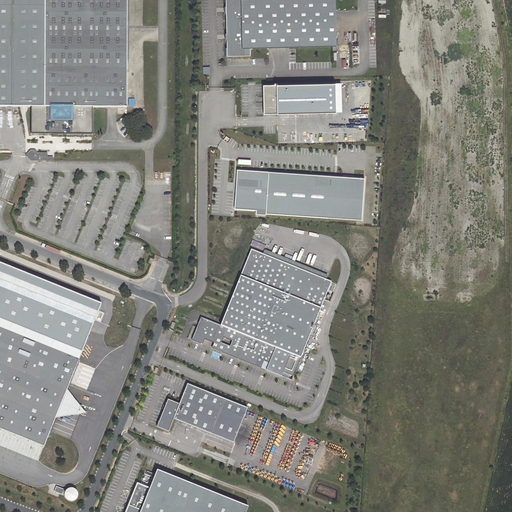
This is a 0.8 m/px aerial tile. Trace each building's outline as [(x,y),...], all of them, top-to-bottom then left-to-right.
[(0,0),(0,106),(31,106),(42,106),(42,0),(0,0)] [(127,106),(127,0),(42,0),(42,106),(93,106),(127,106)] [(226,0),(228,55),(251,55),(251,46),(338,44),(336,0),(226,0)] [(342,82),(264,84),(265,113),(343,111),(342,82)] [(93,106),(42,106),(31,106),(32,133),(92,133),(93,106)] [(36,161),(46,161),(46,157),(46,154),(36,154),(34,152),(30,152),(29,154),(29,157),(31,159),(35,159),(36,161)] [(239,170),(236,211),(363,221),(366,179),(239,170)] [(332,281),(252,249),(221,325),(201,316),(192,338),(202,343),(204,338),(214,342),(212,347),(292,379),(332,281)] [(0,317),(84,351),(102,304),(0,263),(0,317)] [(0,426),(47,445),(58,416),(69,388),(84,351),(0,317),(0,426)] [(169,430),(173,418),(234,442),(248,407),(188,384),(180,404),(168,399),(157,426),(169,430)] [(58,416),(88,412),(69,388),(58,416)] [(138,483),(125,511),(247,511),(250,507),(157,470),(150,488),(138,483)] [(65,495),(65,496),(66,497),(67,498),(69,499),(71,500),(73,500),(74,499),(76,498),(76,497),(77,495),(78,493),(78,492),(77,490),(76,489),(74,487),(72,487),(70,487),(68,488),(67,488),(66,490),(65,492),(65,493),(63,493),(64,490),(56,487),(54,492),(62,495),(65,495)]
